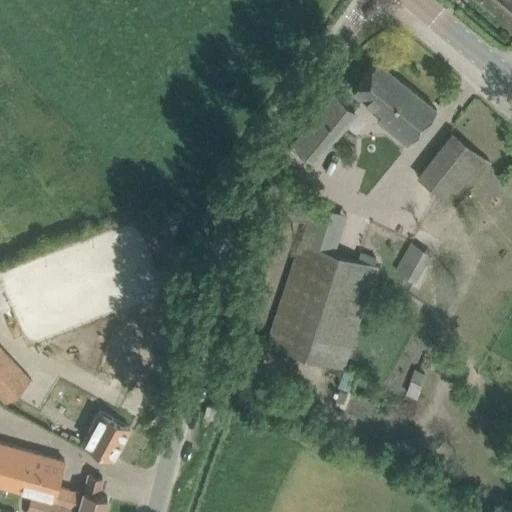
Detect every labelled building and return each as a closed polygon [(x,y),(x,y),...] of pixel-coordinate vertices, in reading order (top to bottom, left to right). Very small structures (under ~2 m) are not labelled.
[(511,0),(477,0),(511,28),(511,0)] [(391,130),(407,144),(436,109),(377,60),(353,89),(396,125),(391,130)] [(292,143),(308,156),(314,161),(355,111),(333,93),(292,143)] [(453,132),(417,176),(455,206),(490,162),(453,132)] [(160,229),(175,233),(180,213),(165,209),(160,229)] [(335,251),(341,231),(308,219),(301,240),(335,251)] [(395,270),(416,281),(432,253),(411,241),(395,270)] [(30,378),(0,345),(0,397),(4,402),(30,378)] [(207,403),(207,404),(204,414),(212,417),(216,405),(214,405),(207,403)] [(83,442),(96,449),(114,459),(130,427),(100,411),(83,442)] [(84,492),(57,485),(64,459),(0,442),(0,483),(37,494),(33,511),(35,511),(102,511),(107,497),(98,494),(102,478),(89,474),(84,492)]
